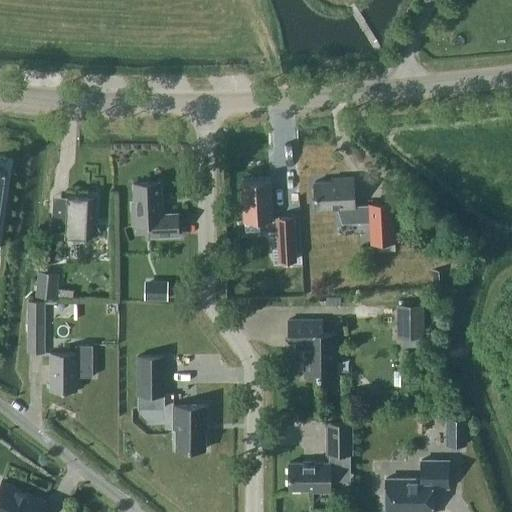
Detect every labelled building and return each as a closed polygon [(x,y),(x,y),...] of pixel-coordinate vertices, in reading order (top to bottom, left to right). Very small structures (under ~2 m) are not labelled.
[(356,204),(354,176),(341,177),(341,180),(315,181),(316,207),(338,206),(343,221),(360,220),(360,221),(370,221),(372,242),(396,241),(393,201),(369,202),(369,204),(356,204)] [(273,217),(271,180),(243,181),(245,220),(261,219),(261,231),(278,230),(280,260),(297,259),(294,216),(273,217)] [(162,212),(161,181),(134,182),(135,203),(132,203),(133,224),(151,223),(151,235),(179,234),(178,212),(162,212)] [(95,218),(96,195),(68,194),(67,218),(53,217),(52,231),(66,232),(66,234),(71,234),(75,242),(88,235),(94,236),(94,232),(101,229),(95,218)] [(435,286),(446,285),(445,269),(434,269),(435,286)] [(56,298),(59,273),(37,270),(35,295),(56,298)] [(275,280),(275,291),(296,291),(296,273),(280,273),(280,280),(275,280)] [(168,300),(169,280),(144,279),(144,299),(168,300)] [(326,305),(340,305),(340,296),(326,296),(326,305)] [(27,353),(45,353),(45,300),(27,301),(27,353)] [(424,338),(424,304),(402,304),(396,304),(396,338),(424,338)] [(323,332),(322,318),(289,318),(289,339),(305,339),(305,375),(337,375),(337,331),(323,332)] [(51,389),(77,389),(77,351),(51,351),(51,389)] [(138,393),(166,393),(166,355),(138,355),(138,393)] [(361,403),(369,403),(369,390),(361,390),(361,403)] [(206,447),(206,420),(207,420),(207,404),(174,404),(174,427),(176,427),(176,448),(206,447)] [(467,446),(467,417),(445,417),(445,446),(467,446)] [(353,455),(353,422),(325,422),(325,455),(329,455),(329,461),(289,461),(289,487),(312,487),(312,490),(331,490),(331,481),(351,481),(351,455),(353,455)] [(448,486),(448,459),(421,459),(421,477),(386,477),(386,511),(415,511),(431,511),(432,486),(448,486)] [(39,511),(45,501),(0,482),(0,481),(0,511),(39,511)]
